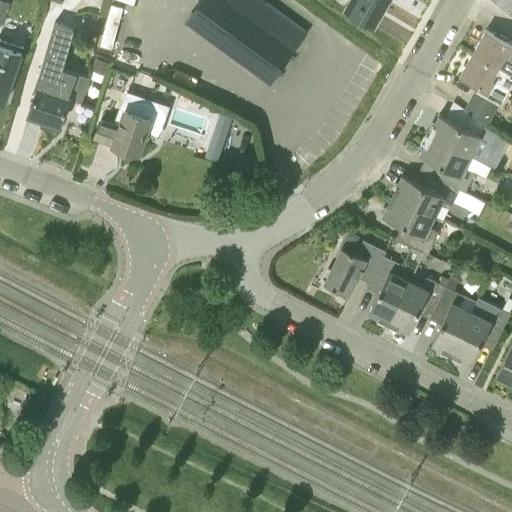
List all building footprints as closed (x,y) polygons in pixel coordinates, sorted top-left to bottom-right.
[(0,0),(0,22),(3,24),(12,2),(3,0),(0,0)] [(269,81),(306,30),(300,26),(263,0),(203,0),(188,20),(269,81)] [(343,8),(343,9),(375,27),(386,7),(373,0),(347,0),(345,4),(343,8)] [(115,44),(126,4),(115,1),(104,41),(115,44)] [(29,112),(61,124),(71,98),(81,102),(91,77),(63,67),(75,28),(55,21),(41,68),(35,85),(39,86),(29,112)] [(473,52),(511,74),(511,43),(506,40),(507,38),(495,32),(494,34),(486,29),(473,52)] [(0,101),(3,103),(20,52),(0,45),(0,101)] [(511,86),(511,74),(473,52),(460,75),(503,101),(511,86)] [(93,72),(102,75),(106,62),(98,59),(93,72)] [(464,108),(466,109),(487,125),(499,104),(475,90),(464,108)] [(100,120),(96,136),(139,151),(151,118),(155,119),(158,111),(124,99),(117,120),(115,120),(114,124),(100,120)] [(509,140),(487,125),(466,109),(459,123),(439,114),(430,133),(472,155),(478,144),(488,149),(489,146),(497,149),(495,152),(508,159),(511,153),(511,146),(508,143),(509,140)] [(217,160),(232,115),(220,110),(205,156),(217,160)] [(472,155),(430,133),(419,154),(439,163),(433,174),(460,188),(466,191),(476,172),(466,167),(472,155)] [(393,194),(435,215),(440,204),(450,209),(460,188),(433,174),(428,172),(422,184),(403,174),(393,194)] [(429,226),(435,215),(393,194),(383,214),(408,226),(402,237),(397,234),(396,235),(428,251),(438,231),(429,226)] [(324,282),(349,295),(358,276),(369,282),(383,254),(384,255),(386,251),(362,239),(355,253),(342,246),(331,268),(334,270),(329,280),(326,279),(324,282)] [(389,322),(410,279),(398,274),(403,264),(384,255),(383,254),(369,282),(367,287),(378,292),(369,312),(389,322)] [(429,318),(446,285),(440,282),(426,275),(421,285),(410,279),(389,322),(409,331),(419,312),(429,318)] [(446,285),(449,279),(442,275),(440,282),(446,285)] [(451,275),(449,279),(446,285),(454,289),(459,279),(451,275)] [(477,301),(454,289),(446,285),(429,318),(440,323),(431,343),(452,353),(473,310),(477,301)] [(473,310),(452,353),(472,362),(481,343),(493,349),(511,313),(479,298),(477,301),(473,310)] [(511,343),(496,375),(511,382),(511,343)]
